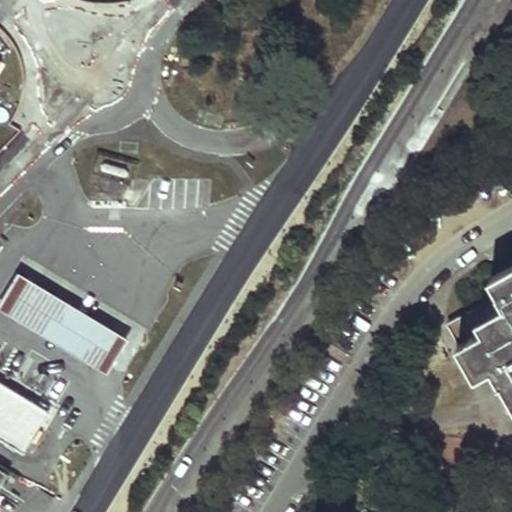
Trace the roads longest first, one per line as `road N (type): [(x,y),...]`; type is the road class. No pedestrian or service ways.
road 1 (secondary): [(166,511),(482,20)]
road 2 (secondary): [(354,81),(84,511)]
road 3 (residential): [(275,511),(405,291),(459,240),(511,211)]
road 4 (residential): [(354,81),(299,124),(222,140),(192,135),(164,117),(122,48)]
road 5 (unclassified): [(0,184),(90,86)]
